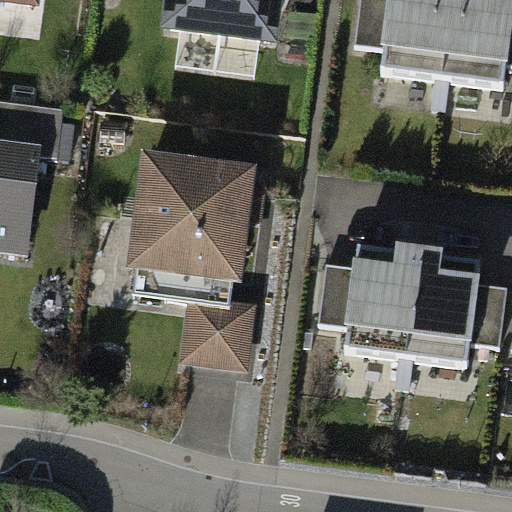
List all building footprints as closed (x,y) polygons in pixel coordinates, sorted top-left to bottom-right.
[(0,0),(0,3),(45,9),(46,0),(0,0)] [(176,0),(173,31),(271,44),(276,0),(176,0)] [(463,0),(392,0),(384,79),(454,87),(463,0)] [(511,0),(463,0),(454,87),(511,93),(511,0)] [(0,262),(34,267),(48,163),(64,165),(69,120),(0,111),(0,262)] [(132,131),(100,125),(96,146),(128,152),(132,131)] [(268,178),(152,163),(137,278),(145,279),(142,301),(195,308),(187,372),(260,381),(268,313),(239,309),(242,291),(254,293),(268,178)] [(431,256),(358,247),(344,356),(417,365),(431,256)] [(506,265),(431,256),(417,365),(493,374),(506,265)] [(73,298),(48,296),(46,322),(70,324),(73,298)]
